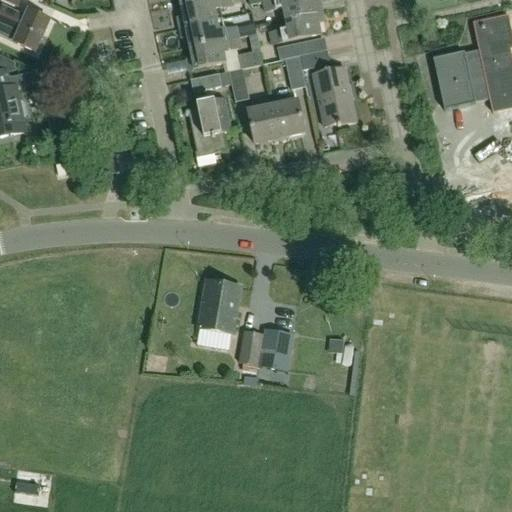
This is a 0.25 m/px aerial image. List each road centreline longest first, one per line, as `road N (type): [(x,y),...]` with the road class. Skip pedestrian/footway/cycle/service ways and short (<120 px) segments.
road 1 (residential): [(435,266),(406,147),(178,195)]
road 2 (tertiary): [(435,266),(185,233)]
road 3 (residential): [(178,195),(135,0)]
road 4 (tertiary): [(185,233),(0,244)]
